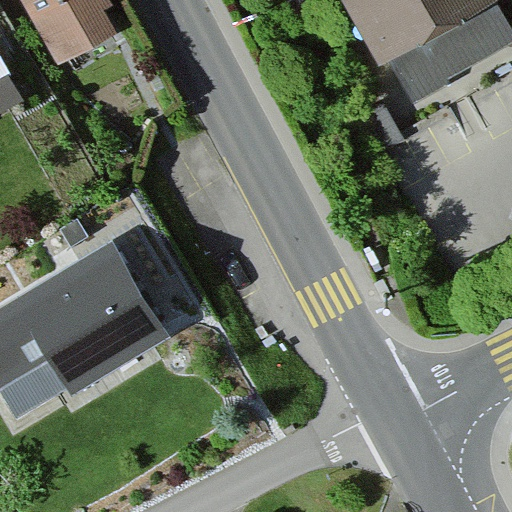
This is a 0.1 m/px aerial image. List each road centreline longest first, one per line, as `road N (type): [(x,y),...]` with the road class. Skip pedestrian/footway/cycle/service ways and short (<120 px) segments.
road 1 (tertiary): [(389,417),(174,0)]
road 2 (residential): [(389,417),(193,511)]
road 3 (residential): [(511,358),(389,417)]
